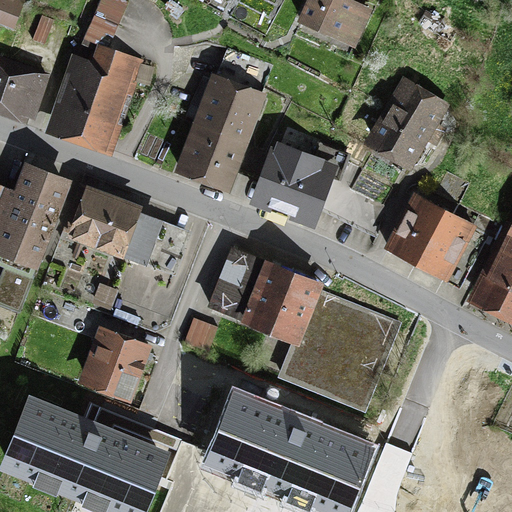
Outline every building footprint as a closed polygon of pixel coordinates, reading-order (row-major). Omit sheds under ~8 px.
[(0,0),(0,23),(12,28),(22,4),(12,0),(0,0)] [(97,0),(83,40),(100,46),(110,49),(125,0),(97,0)] [(345,0),(310,0),(302,19),(354,42),(368,10),(345,0)] [(34,39),(46,44),(56,20),(44,15),(34,39)] [(110,49),(100,46),(92,63),(83,60),(60,126),(104,141),(121,85),(133,88),(142,59),(110,49)] [(180,169),(227,186),(273,65),(229,48),(216,78),(180,169)] [(0,102),(33,114),(47,76),(27,69),(25,75),(5,68),(0,81),(0,102)] [(414,74),(374,139),(409,159),(423,136),(435,143),(445,127),(432,120),(444,101),(428,91),(431,85),(414,74)] [(280,143),(258,198),(311,218),(316,203),(331,165),(298,152),(299,150),(280,143)] [(335,153),(331,165),(316,203),(379,234),(384,204),(352,188),(364,167),(335,153)] [(35,259),(64,183),(29,170),(0,242),(0,263),(12,268),(3,291),(23,299),(39,260),(35,259)] [(470,183),(447,172),(436,192),(459,204),(470,183)] [(61,238),(73,243),(77,234),(120,250),(119,251),(175,272),(187,239),(132,218),(135,210),(80,188),(61,238)] [(487,235),(496,239),(502,226),(479,213),(472,225),(417,194),(392,242),(389,247),(459,285),(487,235)] [(496,239),(490,250),(492,251),(471,293),(511,313),(511,223),(505,220),(502,226),(496,239)] [(209,305),(297,340),(317,290),(319,284),(233,249),(209,305)] [(364,407),(399,324),(317,290),(297,340),(282,375),(364,407)] [(218,327),(193,317),(184,341),(208,350),(218,327)] [(144,347),(106,333),(88,379),(127,393),(144,347)] [(288,420),(236,399),(213,457),(242,469),(244,465),(266,474),(265,478),(291,488),(292,484),(315,493),(313,497),(343,509),(366,452),(314,431),(315,427),(290,416),(288,420)] [(83,425),(31,404),(8,461),(37,473),(39,469),(62,478),(60,482),(86,493),(87,489),(110,498),(109,502),(133,511),(138,511),(161,456),(109,435),(111,431),(85,421),(83,425)] [(491,460),(438,440),(415,497),(445,509),(446,505),(463,511),(511,511),(511,464),(492,457),(491,460)]
